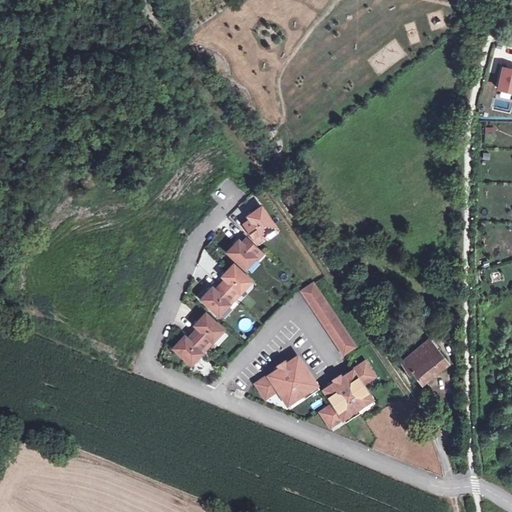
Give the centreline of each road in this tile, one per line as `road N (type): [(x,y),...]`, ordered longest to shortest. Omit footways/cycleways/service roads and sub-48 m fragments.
road 1 (residential): [(511,505),(213,398)]
road 2 (residential): [(213,398),(151,372),(147,360),(196,243),(239,196)]
road 3 (residential): [(213,398),(284,315),(300,310),(331,357)]
